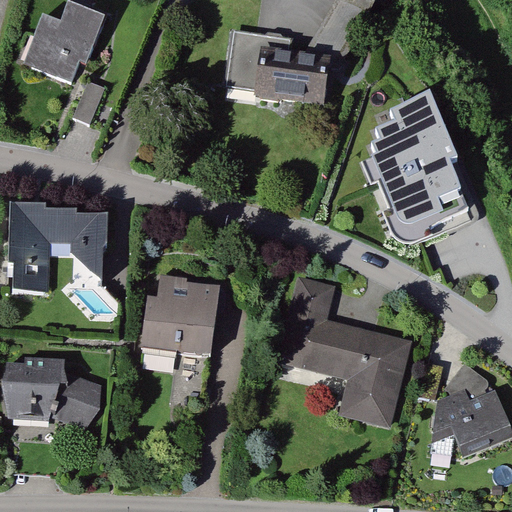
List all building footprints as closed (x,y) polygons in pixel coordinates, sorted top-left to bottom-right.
[(72,83),(80,62),(87,64),(106,15),(69,1),(61,21),(44,14),(24,64),(72,83)] [(231,30),(223,88),(255,92),(254,97),(326,106),(332,55),(293,50),(295,38),(231,30)] [(74,119),(90,125),(105,88),(88,82),(74,119)] [(450,159),(458,156),(431,92),(391,109),(395,120),(376,128),(381,138),(372,142),(377,153),(361,159),(370,182),(377,179),(389,208),(382,211),(392,236),(397,240),(402,244),(409,245),(416,244),(475,218),(450,159)] [(71,253),(102,280),(103,247),(108,243),(109,214),(77,212),(77,209),(46,208),(46,204),(10,202),(8,262),(14,263),(13,289),(48,290),(50,243),(71,244),(71,253)] [(221,286),(187,282),(188,279),(161,276),(158,297),(148,296),(142,346),(212,355),(221,286)] [(335,416),(387,430),(409,347),(327,325),(336,290),(299,280),(275,370),(343,388),(335,416)] [(72,370),(2,368),(5,424),(52,423),(88,435),(108,386),(72,370)] [(463,461),(507,436),(492,391),(469,402),(465,389),(440,404),(430,442),(449,436),(463,461)]
